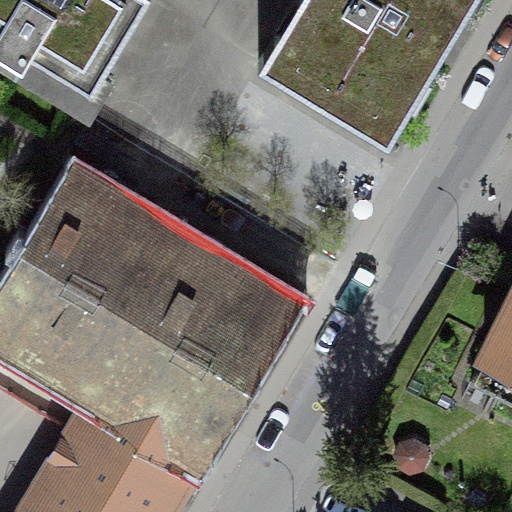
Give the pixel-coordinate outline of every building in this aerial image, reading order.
[(0,0),(0,46),(21,59),(29,46),(92,85),(143,0),(0,0)] [(440,52),(471,0),(294,0),(258,61),(388,139),(440,52)] [(200,455),(293,299),(261,280),(74,168),(0,292),(0,336),(49,365),(94,392),(200,455)] [(511,295),(484,352),(484,353),(471,379),(511,398),(511,295)] [(165,511),(200,455),(94,392),(22,511),(165,511)] [(396,456),(398,463),(402,468),(409,472),(417,472),(423,468),(428,463),(430,457),(430,450),(427,445),(423,440),(417,438),(410,437),(404,440),(399,444),(396,450),(396,456)]
